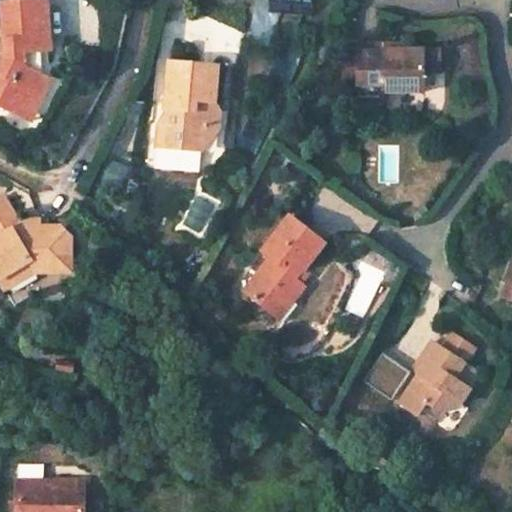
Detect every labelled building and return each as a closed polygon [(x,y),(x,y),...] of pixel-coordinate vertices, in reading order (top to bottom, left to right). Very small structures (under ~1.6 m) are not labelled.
[(7,1),(9,58),(0,71),(0,72),(6,76),(0,85),(0,105),(19,117),(28,104),(36,109),(52,84),(41,78),(41,52),(54,52),(54,1),(7,1)] [(391,94),(426,93),(426,76),(444,76),(443,54),(406,54),(390,55),(390,46),(367,46),(366,85),(366,115),(386,115),(387,89),(391,89),(391,94)] [(390,55),(406,54),(406,47),(390,46),(390,55)] [(366,50),(349,49),(349,84),(366,85),(366,50)] [(223,73),(173,68),(168,116),(174,117),(172,130),(163,129),(161,156),(207,162),(225,147),(226,123),(218,116),(223,73)] [(0,276),(27,264),(30,271),(35,271),(61,271),(61,252),(72,252),(73,235),(62,235),(53,229),(30,229),(10,228),(5,218),(0,205),(0,276)] [(5,218),(10,228),(30,229),(29,218),(5,218)] [(296,219),(272,252),(279,258),(254,293),(284,316),(295,299),(305,307),(317,291),(307,283),(314,272),(333,244),(296,219)] [(72,271),(72,252),(61,252),(61,271),(72,271)] [(0,287),(31,273),(35,271),(30,271),(27,264),(0,276),(0,287)] [(324,280),(314,272),(307,283),(317,291),(324,280)] [(511,290),(508,288),(503,298),(511,302),(511,290)] [(461,409),(468,396),(476,399),(484,384),(479,382),(489,364),(470,356),(478,339),(454,328),(446,344),(435,339),(423,363),(431,368),(411,405),(432,415),(442,399),(453,404),(461,409)] [(468,396),(461,409),(469,412),(476,399),(468,396)] [(442,399),(432,415),(444,421),(453,404),(442,399)] [(83,511),(84,482),(17,481),(16,511),(83,511)]
